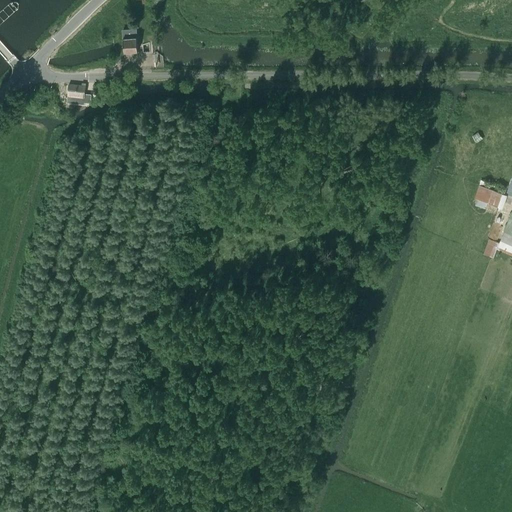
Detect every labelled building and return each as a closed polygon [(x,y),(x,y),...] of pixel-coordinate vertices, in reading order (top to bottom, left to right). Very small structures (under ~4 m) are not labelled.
[(124,52),(138,51),(137,30),(123,30),(124,38),(124,52)] [(84,104),(86,83),(82,83),(82,85),(69,84),(67,103),(84,104)] [(478,185),(473,198),(477,200),(486,203),(501,209),(506,195),(478,185)] [(477,200),(476,206),(484,209),(486,203),(477,200)] [(511,218),(509,217),(499,243),(496,251),(511,257),(511,218)] [(488,239),(483,253),(493,258),(496,251),(499,243),(488,239)]
